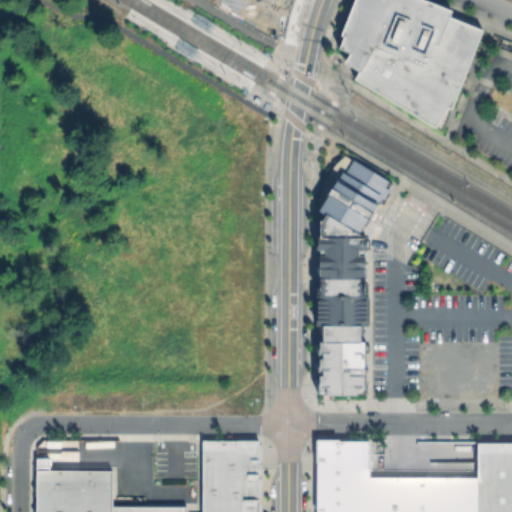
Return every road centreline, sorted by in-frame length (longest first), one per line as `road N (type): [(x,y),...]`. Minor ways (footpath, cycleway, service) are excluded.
road 1 (tertiary): [(286,511),(288,168),(298,91)]
road 2 (residential): [(287,425),(511,425)]
